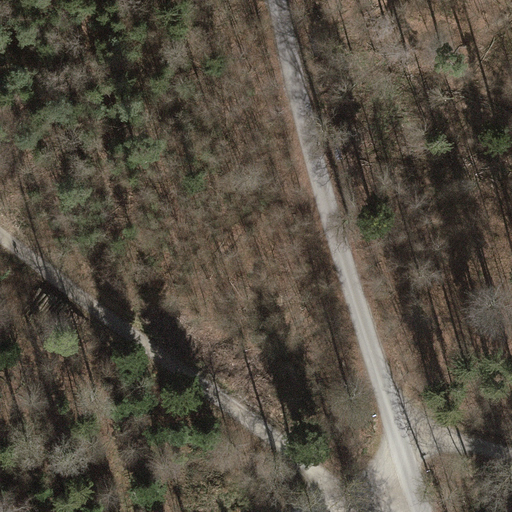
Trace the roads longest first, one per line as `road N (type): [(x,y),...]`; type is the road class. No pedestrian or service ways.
road 1 (unclassified): [(421,511),(303,139),(272,0)]
road 2 (track): [(348,501),(0,235)]
road 3 (track): [(318,511),(439,443),(511,453)]
